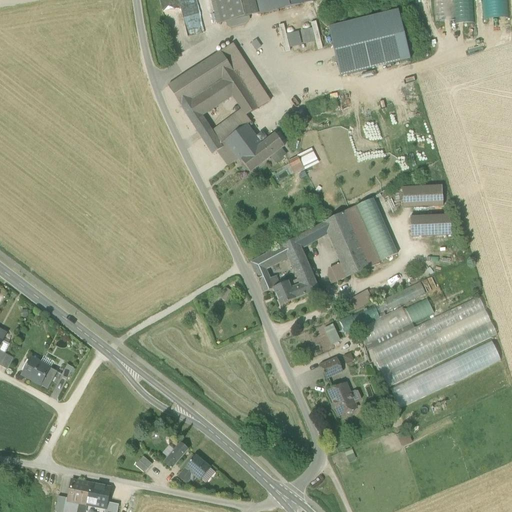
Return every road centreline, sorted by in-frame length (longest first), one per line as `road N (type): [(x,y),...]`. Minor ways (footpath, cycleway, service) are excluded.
road 1 (unclassified): [(133,0),(149,80),(325,458),(281,497)]
road 2 (unclassified): [(281,497),(249,508),(36,464)]
road 3 (tertiary): [(281,497),(103,349)]
road 4 (track): [(103,349),(240,270)]
road 5 (tertiary): [(103,349),(0,270)]
